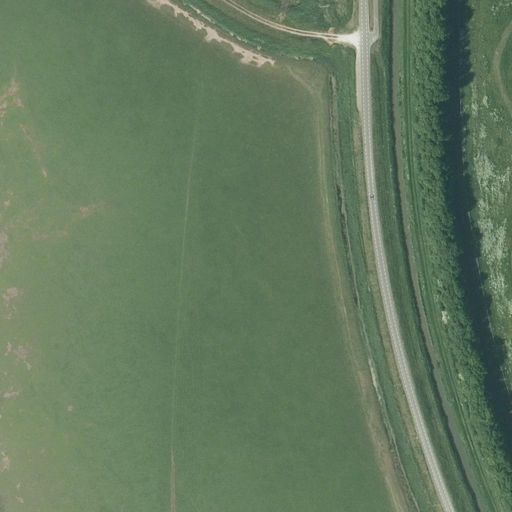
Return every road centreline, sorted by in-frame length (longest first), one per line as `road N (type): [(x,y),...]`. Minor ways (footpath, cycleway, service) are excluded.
road 1 (track): [(408,0),(408,134),(449,378),(493,511)]
road 2 (unclassified): [(447,511),(378,262),(362,0)]
road 3 (track): [(365,58),(333,38),(277,25),(227,0)]
